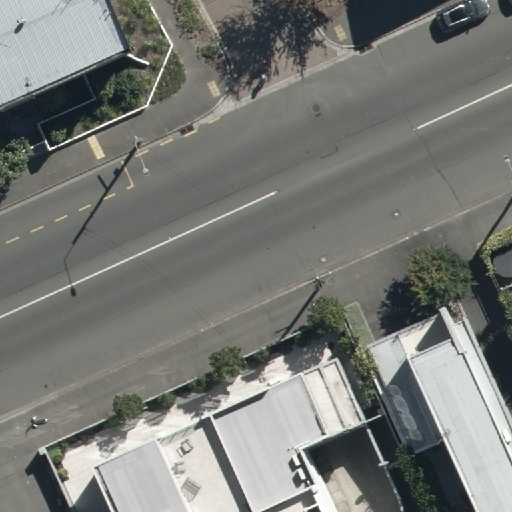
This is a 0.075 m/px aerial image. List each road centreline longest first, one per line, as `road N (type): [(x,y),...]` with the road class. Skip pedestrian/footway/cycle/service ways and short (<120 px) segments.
road 1 (secondary): [(0,317),(334,166)]
road 2 (secondary): [(334,166),(511,86)]
road 3 (residential): [(250,0),(334,166)]
